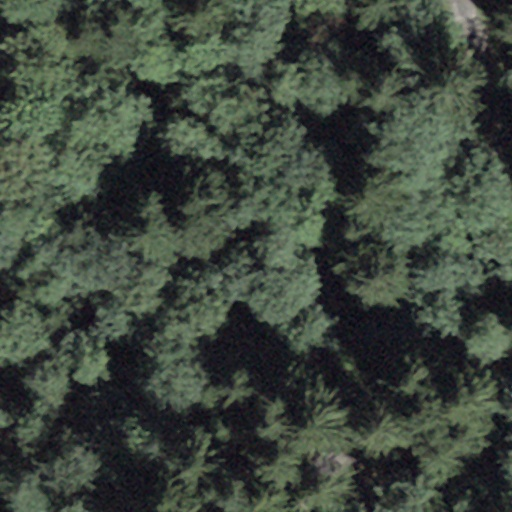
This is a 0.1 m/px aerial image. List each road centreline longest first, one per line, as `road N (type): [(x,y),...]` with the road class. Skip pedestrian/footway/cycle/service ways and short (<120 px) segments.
road 1 (track): [(320,511),(323,0)]
road 2 (track): [(455,0),(462,39),(511,154)]
